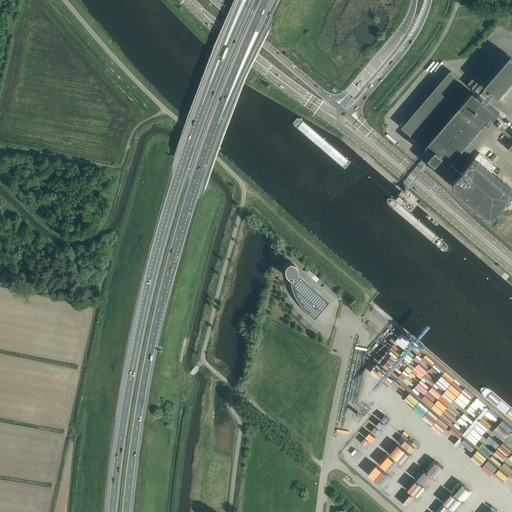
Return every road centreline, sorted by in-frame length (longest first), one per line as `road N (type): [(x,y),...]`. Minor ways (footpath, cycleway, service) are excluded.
road 1 (motorway): [(206,104),(159,246),(112,511)]
road 2 (motorway): [(126,511),(149,349),(214,121)]
road 3 (primary): [(334,120),(511,270)]
road 4 (primary): [(511,257),(345,114)]
road 5 (unknown): [(511,107),(475,81),(474,64),(444,66),(396,113),(394,125),(411,147)]
road 6 (track): [(165,110),(135,130),(117,168),(0,147)]
road 7 (trunk): [(187,0),(334,120)]
road 8 (trunk): [(337,107),(214,0)]
road 9 (unclassified): [(354,319),(325,463)]
road 10 (motorway): [(345,114),(410,39),(429,0)]
road 11 (motorway): [(214,121),(276,0)]
road 12 (motorway): [(414,0),(402,31),(337,107)]
road 13 (motorway): [(214,121),(265,0)]
road 14 (unclassified): [(387,106),(438,45),(459,0)]
